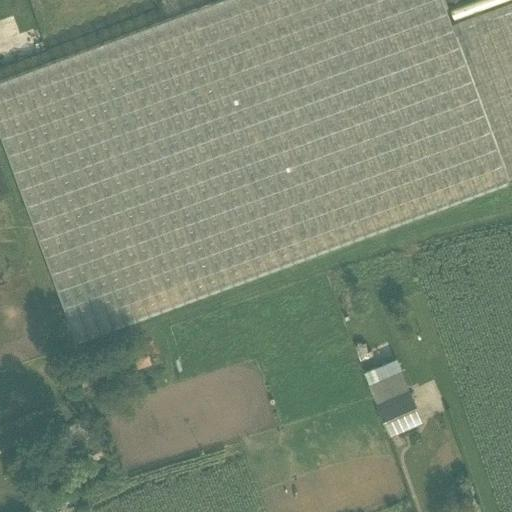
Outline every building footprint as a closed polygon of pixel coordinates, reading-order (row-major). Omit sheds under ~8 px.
[(510,182),(511,186),(511,2),(452,25),(442,0),(219,0),(0,81),(0,135),(76,342),(510,182)] [(0,198),(9,195),(0,170),(0,198)] [(70,363),(77,388),(102,380),(152,363),(143,337),(103,350),(104,352),(70,363)] [(363,373),(368,385),(402,370),(397,359),(363,373)] [(391,436),(423,422),(409,390),(377,404),(391,436)] [(11,438),(0,442),(0,454),(15,450),(11,438)] [(472,494),(467,490),(461,491),(457,496),(458,502),(462,506),(468,506),(473,501),(472,494)]
